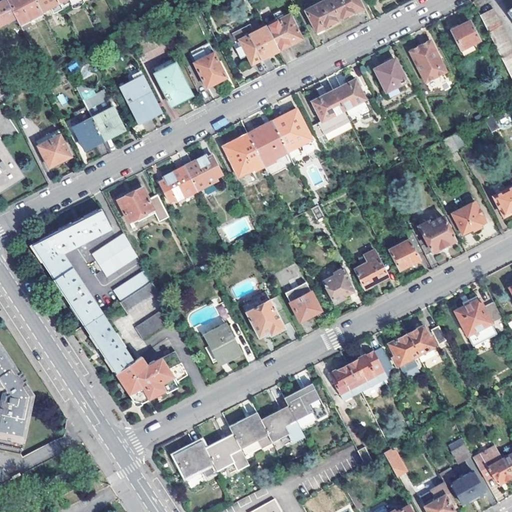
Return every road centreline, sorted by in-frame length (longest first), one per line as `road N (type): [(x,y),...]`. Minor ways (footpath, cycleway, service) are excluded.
road 1 (residential): [(0,226),(443,0)]
road 2 (tertiary): [(511,244),(117,449)]
road 3 (tertiary): [(0,269),(117,449)]
